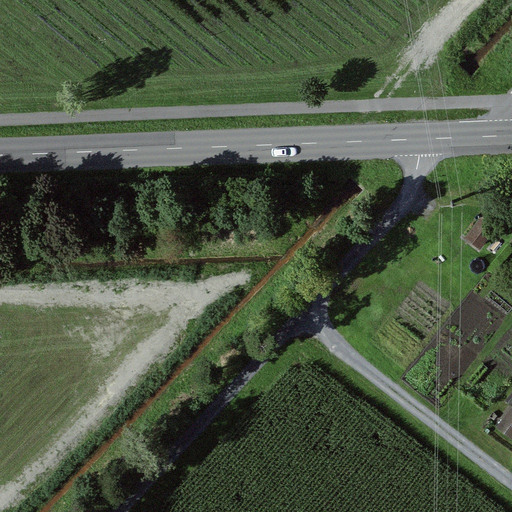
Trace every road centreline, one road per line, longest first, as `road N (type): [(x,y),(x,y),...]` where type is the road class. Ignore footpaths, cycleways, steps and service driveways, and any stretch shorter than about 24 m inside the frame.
road 1 (secondary): [(511,137),(0,158)]
road 2 (track): [(423,140),(396,215),(114,511)]
road 3 (track): [(511,481),(301,318)]
